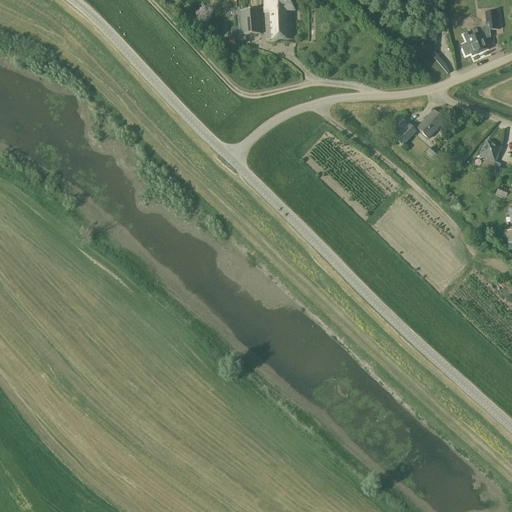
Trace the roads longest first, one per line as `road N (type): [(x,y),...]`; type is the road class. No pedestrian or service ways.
road 1 (unclassified): [(511,434),(403,339),(228,159)]
road 2 (unclassified): [(380,96),(343,88),(238,95),(142,0)]
road 3 (unclassified): [(228,159),(72,0)]
road 4 (unclassified): [(228,159),(291,114),(380,96)]
